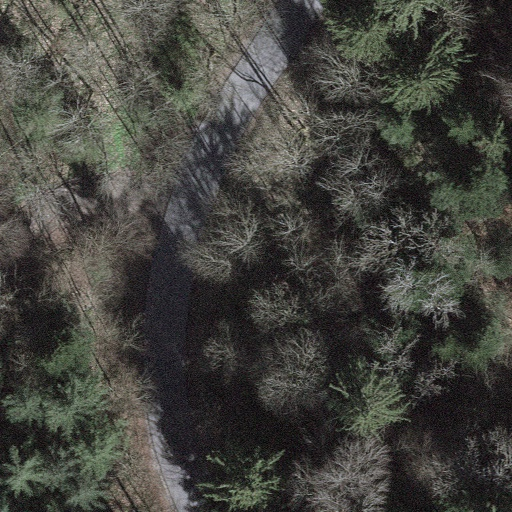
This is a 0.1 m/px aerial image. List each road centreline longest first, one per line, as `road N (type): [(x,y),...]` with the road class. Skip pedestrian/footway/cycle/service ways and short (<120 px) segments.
road 1 (tertiary): [(238,511),(198,231),(282,0)]
road 2 (track): [(0,281),(198,231)]
